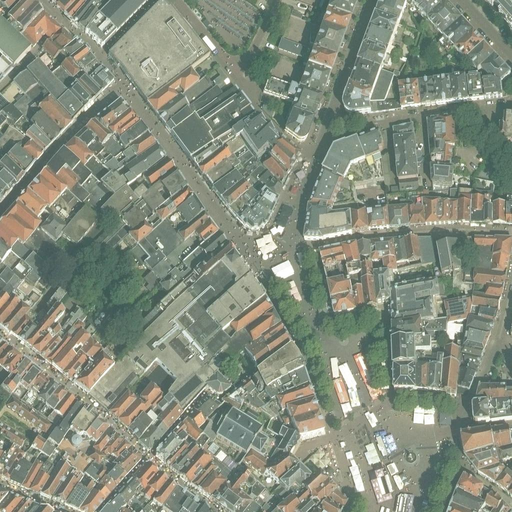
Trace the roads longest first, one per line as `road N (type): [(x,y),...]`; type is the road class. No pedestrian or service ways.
road 1 (residential): [(511,348),(497,347),(461,411),(463,430),(511,423)]
road 2 (unclassified): [(376,123),(511,104)]
